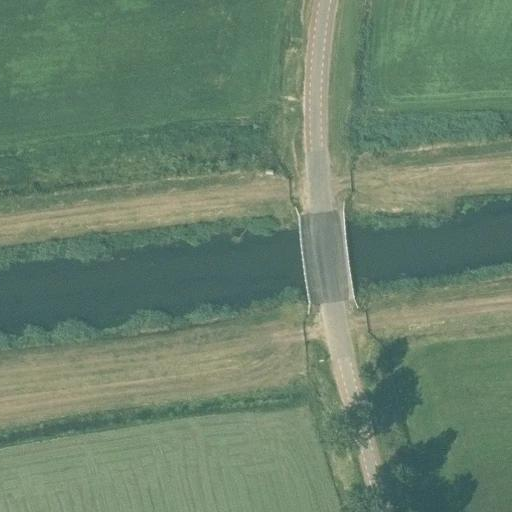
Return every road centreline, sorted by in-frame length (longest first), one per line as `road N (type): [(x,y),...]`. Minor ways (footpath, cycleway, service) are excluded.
road 1 (tertiary): [(383,511),(333,315),(320,210),(319,34),(328,0)]
road 2 (track): [(511,172),(319,186)]
road 3 (track): [(511,309),(336,327)]
